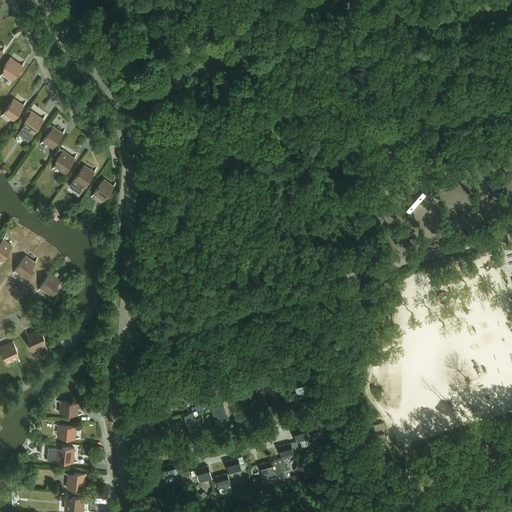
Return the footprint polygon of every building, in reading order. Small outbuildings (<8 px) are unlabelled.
[(154,58),(180,50),(177,39),(160,44),(160,45),(151,48),(154,58)] [(6,68),(2,73),(12,80),(22,65),(11,57),(4,67),(6,68)] [(182,85),(177,72),(171,74),(175,87),(182,85)] [(154,101),(172,96),(168,83),(149,89),(150,91),(147,92),(149,100),(153,99),(154,101)] [(14,98),(4,112),(14,119),(24,105),(14,98)] [(31,111),(28,109),(25,114),(28,116),(25,120),(26,122),(19,133),(29,140),(43,119),(31,110),(31,111)] [(43,140),(53,147),(63,132),(53,126),(43,140)] [(75,158),(63,149),(56,159),(58,161),(55,165),(65,172),(75,158)] [(85,165),(74,179),(84,186),(94,172),(85,165)] [(104,178),(94,193),(104,200),(114,185),(104,178)] [(439,238),(432,241),(435,249),(442,246),(439,238)] [(0,242),(0,258),(2,260),(13,246),(3,239),(0,242)] [(35,262),(26,255),(15,270),(27,278),(34,268),(32,267),(35,262)] [(50,273),(40,287),(52,295),(59,285),(57,284),(60,280),(50,273)] [(32,351),(45,344),(43,340),(45,339),(40,328),(27,334),(31,342),(29,343),(32,351)] [(0,346),(7,362),(18,357),(16,352),(18,351),(13,340),(0,346)] [(296,395),(309,391),(305,379),(293,383),(296,395)] [(280,400),(275,383),(262,387),(267,404),(280,400)] [(242,399),(253,396),(250,384),(239,387),(242,399)] [(197,411),(209,408),(206,397),(194,400),(197,411)] [(79,402),(61,400),(60,413),(78,414),(79,402)] [(215,419),(228,415),(224,403),(212,406),(215,419)] [(198,415),(197,411),(181,416),(186,434),(198,430),(194,417),(198,415)] [(383,422),(373,425),(374,430),(385,428),(383,422)] [(77,426),(59,424),(58,436),(76,438),(77,426)] [(277,459),(260,464),(263,476),(275,473),(289,469),(286,461),(288,460),(287,457),(295,455),(292,445),(298,444),(297,441),(308,438),(305,428),(293,430),(296,441),(291,442),(279,446),(282,458),(277,459)] [(49,448),(48,460),(73,462),(75,447),(62,446),(62,449),(49,448)] [(230,473),(242,469),(239,458),(227,461),(230,473)] [(164,479),(182,474),(179,462),(160,467),(164,479)] [(200,481),(212,478),(208,466),(191,470),(192,473),(198,472),(200,481)] [(74,474),(68,474),(67,488),(76,489),(76,486),(85,487),(86,473),(74,472),(74,474)] [(219,488),(231,485),(228,473),(215,476),(219,488)] [(66,497),(65,509),(83,511),(84,497),(72,496),(72,498),(66,497)]
